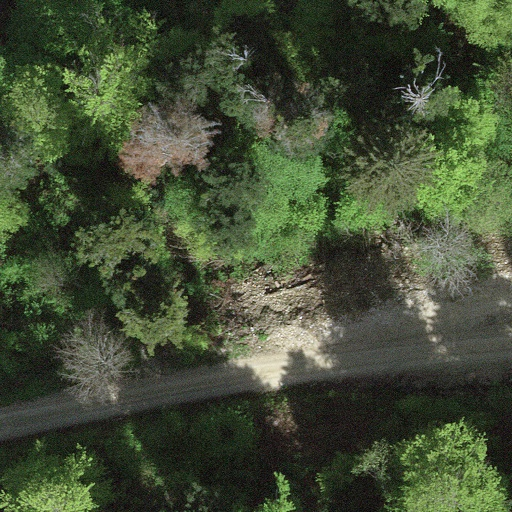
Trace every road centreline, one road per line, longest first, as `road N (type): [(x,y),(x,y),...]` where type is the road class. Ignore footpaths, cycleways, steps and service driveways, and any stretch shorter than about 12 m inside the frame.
road 1 (track): [(0,422),(174,379),(350,357)]
road 2 (track): [(350,357),(452,311),(511,296)]
road 3 (track): [(511,341),(350,357)]
